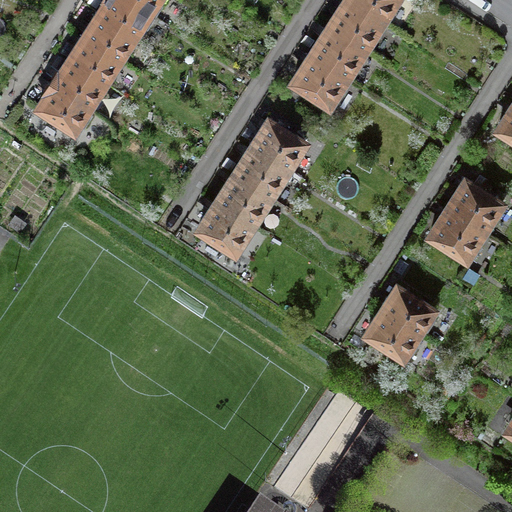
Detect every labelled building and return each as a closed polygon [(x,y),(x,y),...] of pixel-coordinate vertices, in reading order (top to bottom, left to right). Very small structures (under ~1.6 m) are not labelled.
[(105,0),(106,0),(98,12),(134,35),(149,12),(130,0),(105,0)] [(130,0),(149,12),(156,0),(130,0)] [(344,0),(337,12),(328,25),(364,49),(382,22),(348,0),(344,0)] [(348,0),(382,22),(395,0),(348,0)] [(91,23),(83,35),(119,58),(134,35),(98,12),(91,23)] [(319,39),(310,53),(347,76),(364,49),(328,25),(319,39)] [(76,47),(68,58),(105,81),(119,58),(83,35),(76,47)] [(301,66),(293,80),(329,103),(347,76),(310,53),(301,66)] [(61,70),(53,81),(90,105),(105,81),(68,58),(61,70)] [(46,93),(38,105),(74,128),(90,105),(53,81),(46,93)] [(511,105),(506,115),(498,127),(511,135),(511,105)] [(260,131),(251,145),(287,168),(305,141),(269,118),(260,131)] [(242,159),(233,172),(270,195),(287,168),(251,145),(242,159)] [(225,186),(216,200),(252,223),(270,195),(233,172),(225,186)] [(456,192),(448,205),(484,229),(502,201),(466,178),(456,192)] [(207,213),(198,227),(235,250),(252,223),(216,200),(207,213)] [(438,220),(430,233),(466,256),(484,229),(448,205),(438,220)] [(8,225),(20,234),(27,224),(15,216),(8,225)] [(434,307),(397,284),(390,296),(382,308),(418,331),(434,307)] [(418,331),(382,308),(374,320),(367,332),(403,355),(418,331)] [(282,511),(260,497),(250,511),(282,511)]
